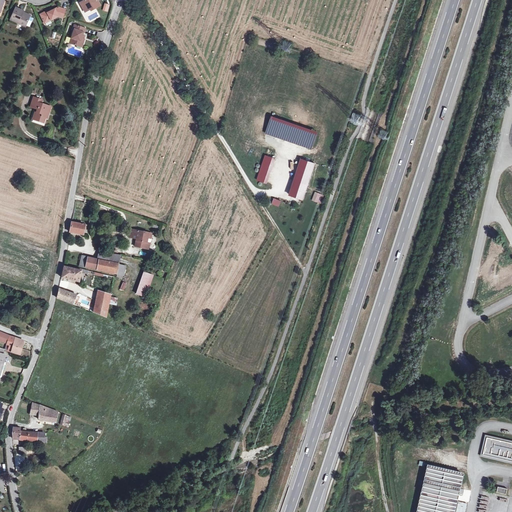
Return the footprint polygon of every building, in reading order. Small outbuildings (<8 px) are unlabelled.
[(85,0),(81,2),(86,12),(95,7),(96,8),(101,5),(98,0),(85,0)] [(41,14),(44,21),(51,18),(51,20),(59,17),(63,18),(64,17),(66,11),(66,10),(59,7),(51,11),(50,10),(41,14)] [(26,27),(30,17),(31,16),(24,13),(24,12),(17,8),(11,20),(20,24),(26,27)] [(82,39),(83,36),(84,33),(85,34),(87,29),(76,25),(74,29),(75,30),(72,39),(76,40),(74,45),(82,48),(85,40),(84,40),(82,39)] [(41,109),(37,119),(47,122),(50,112),(52,112),(54,106),(44,103),(45,100),(37,97),(34,107),(38,108),(41,109)] [(264,154),(257,180),(267,184),(275,158),(264,154)] [(315,162),(302,158),(290,193),(304,197),(315,162)] [(312,200),(321,204),(324,195),(315,191),(312,200)] [(274,198),(272,204),(279,206),(281,201),(274,198)] [(73,221),(71,232),(85,235),(87,224),(73,221)] [(153,233),(133,229),(131,237),(136,238),(137,235),(139,235),(138,238),(137,246),(147,248),(147,247),(148,242),(149,237),(152,238),(153,233)] [(100,250),(99,258),(120,263),(121,255),(100,250)] [(120,263),(99,258),(83,255),(80,265),(118,273),(120,263)] [(120,263),(118,273),(126,275),(128,265),(120,263)] [(80,281),(82,271),(82,270),(65,265),(63,277),(80,281)] [(141,295),(150,272),(147,271),(138,293),(141,295)] [(150,272),(141,295),(147,297),(156,275),(150,272)] [(81,303),(83,297),(72,293),(73,288),(62,284),(59,297),(84,307),(85,304),(81,303)] [(85,304),(84,307),(101,314),(105,292),(99,290),(96,302),(83,297),(81,303),(85,304)] [(112,294),(105,292),(101,314),(108,317),(112,294)] [(0,330),(0,339),(1,340),(9,343),(7,349),(22,353),(26,340),(7,334),(7,332),(0,330)] [(32,413),(42,414),(43,405),(35,402),(32,413)] [(60,412),(43,405),(42,414),(41,418),(58,420),(60,412)] [(15,437),(23,438),(24,430),(24,429),(24,427),(16,426),(15,432),(15,437)] [(24,430),(23,438),(49,440),(49,437),(47,436),(47,432),(24,430)] [(511,441),(487,436),(483,454),(511,460),(511,441)] [(454,511),(463,473),(427,465),(416,511),(454,511)] [(465,511),(467,503),(458,501),(455,511),(465,511)]
